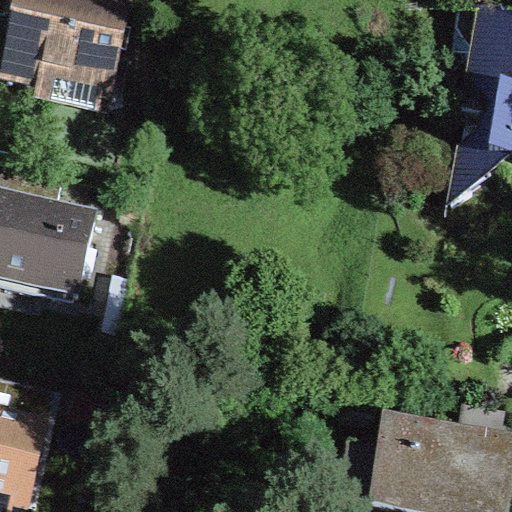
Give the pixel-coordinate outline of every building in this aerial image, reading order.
[(129,0),(20,0),(3,77),(38,84),(42,64),(58,68),(112,80),(129,0)] [(451,210),(472,196),(469,192),(501,170),(511,172),(511,32),(501,17),(458,11),(447,78),(470,111),(460,118),(467,120),(451,210)] [(62,181),(0,167),(0,277),(79,295),(94,221),(55,213),(62,181)] [(0,386),(0,511),(8,511),(24,438),(41,442),(51,398),(0,386)] [(341,511),(423,511),(424,511),(433,511),(505,511),(511,470),(511,444),(489,441),(494,411),(463,407),(463,408),(459,436),(386,426),(382,455),(350,449),(340,511),(341,511)]
